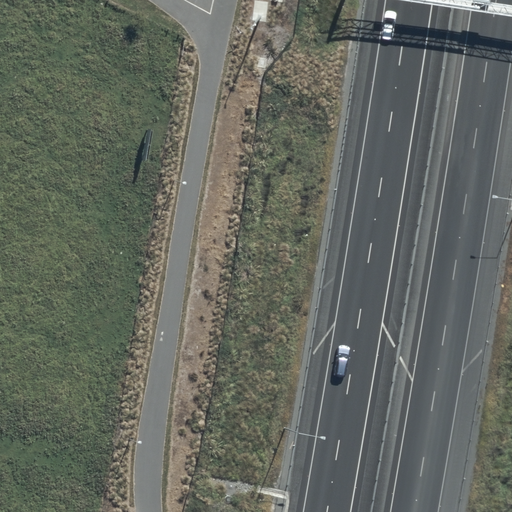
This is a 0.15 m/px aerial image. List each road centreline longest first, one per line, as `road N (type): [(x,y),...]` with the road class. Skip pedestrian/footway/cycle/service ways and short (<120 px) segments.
road 1 (motorway): [(326,511),(409,0)]
road 2 (motorway): [(496,0),(414,511)]
